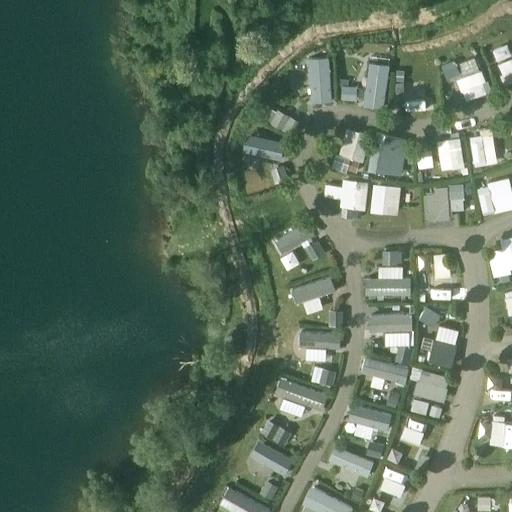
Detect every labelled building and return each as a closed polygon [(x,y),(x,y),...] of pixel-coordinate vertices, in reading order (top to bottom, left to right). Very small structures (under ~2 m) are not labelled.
[(511,48),(509,41),(492,48),(497,59),(511,53),(511,48)] [(309,57),(313,101),(331,100),(328,55),(309,57)] [(504,83),(511,80),(511,55),(496,62),(504,83)] [(369,60),(364,105),(383,107),(388,62),(369,60)] [(484,67),(458,76),(466,98),(491,89),(484,67)] [(356,83),(342,83),(342,97),(355,97),(356,83)] [(410,112),(430,106),(427,95),(406,101),(410,112)] [(270,120),(292,133),(299,121),(277,108),(270,120)] [(363,159),(372,133),(347,124),(338,150),(363,159)] [(480,126),(481,132),(470,134),(474,163),(499,159),(493,124),(480,126)] [(244,147),(278,156),(281,142),(247,133),(244,147)] [(462,135),(438,137),(442,167),(465,164),(462,135)] [(413,141),(398,141),(398,165),(414,165),(413,141)] [(389,168),(392,152),(374,148),(370,164),(389,168)] [(332,162),(355,173),(361,161),(338,150),(332,162)] [(283,164),(272,167),(275,181),(287,178),(283,164)] [(367,205),(368,178),(343,177),(342,183),(324,182),(324,196),(341,196),(341,205),(367,205)] [(511,193),(508,180),(477,189),(484,212),(511,204),(511,193)] [(426,214),(465,212),(464,182),(436,183),(436,191),(425,192),(426,214)] [(400,209),(401,185),(374,184),(373,208),(400,209)] [(276,238),(283,250),(313,234),(306,221),(276,238)] [(317,241),(307,246),(313,258),(323,253),(317,241)] [(384,261),(403,262),(404,248),(384,248),(384,261)] [(506,250),(490,251),(491,267),(507,266),(506,250)] [(292,290),(297,303),(334,289),(329,276),(292,290)] [(429,298),(458,298),(458,276),(429,276),(429,298)] [(367,298),(410,298),(410,277),(367,277),(367,298)] [(342,309),(330,309),(331,324),(342,323),(342,309)] [(371,335),(414,334),(414,314),(371,314),(371,335)] [(300,331),(299,346),(339,348),(340,334),(300,331)] [(418,356),(454,366),(460,343),(424,333),(418,356)] [(364,370),(407,381),(411,367),(367,356),(364,370)] [(417,394),(447,398),(450,371),(420,367),(417,394)] [(325,369),(320,383),(330,386),(335,371),(325,369)] [(281,375),(275,389),(323,407),(328,393),(281,375)] [(509,397),(509,382),(491,381),(491,396),(509,397)] [(441,415),(444,403),(413,397),(410,408),(441,415)] [(349,414),(388,426),(392,412),(353,401),(349,414)] [(397,435),(421,444),(429,421),(405,413),(397,435)] [(263,430),(283,441),(289,429),(270,418),(263,430)] [(511,420),(493,418),(490,442),(511,444),(511,420)] [(252,453),(285,471),(292,458),(259,440),(252,453)] [(384,444),(370,440),(367,450),(381,454),(384,444)] [(331,458),(368,473),(373,460),(337,445),(331,458)] [(402,494),(411,473),(389,464),(380,485),(402,494)] [(276,485),(267,479),(260,492),(269,497),(276,485)] [(303,501),(325,511),(348,511),(353,504),(311,485),(303,501)] [(218,508),(224,511),(264,511),(266,510),(227,490),(218,508)] [(477,508),(496,510),(497,496),(479,494),(477,508)]
